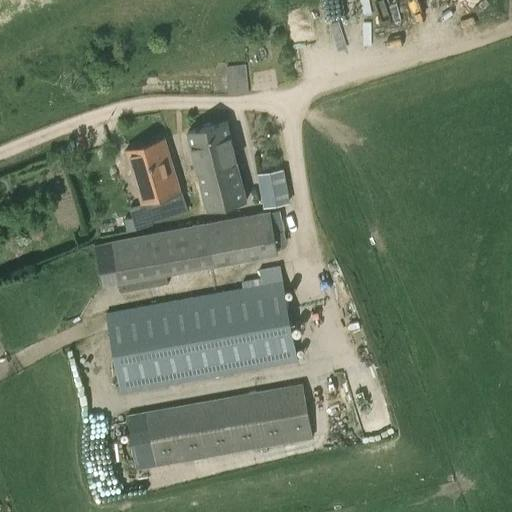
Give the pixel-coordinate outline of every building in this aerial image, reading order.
[(246,65),(226,67),(229,95),(249,93),(246,65)] [(207,210),(227,205),(247,200),(227,122),(188,132),(207,210)] [(148,222),(177,213),(171,195),(181,192),(164,138),(126,150),(148,222)] [(284,169),(257,174),(264,207),(290,202),(284,169)] [(278,254),(270,212),(94,243),(102,285),(278,254)] [(298,362),(279,265),(259,269),(261,279),(248,282),(248,287),(110,312),(125,394),(298,362)] [(129,415),(139,469),(313,438),(302,384),(129,415)]
